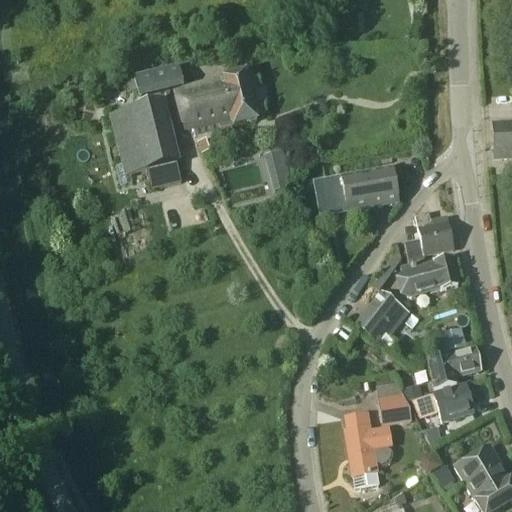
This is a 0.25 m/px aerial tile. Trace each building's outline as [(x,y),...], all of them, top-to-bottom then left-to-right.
[(178,71),(134,81),(136,101),(183,91),(178,71)] [(244,76),(183,92),(195,138),(256,123),(244,76)] [(149,195),(181,186),(176,168),(179,167),(164,104),(111,117),(126,179),(146,175),(149,195)] [(494,163),(511,162),(511,124),(492,125),(494,163)] [(390,174),(383,175),(339,183),(346,217),(396,207),(390,174)] [(287,191),(284,181),(283,178),(270,181),(273,195),(287,191)] [(423,261),(442,257),(452,255),(446,224),(429,227),(427,219),(414,221),(415,230),(419,245),(403,249),(407,267),(423,263),(423,261)] [(408,303),(457,291),(451,264),(441,267),(439,261),(400,271),(408,303)] [(382,352),(409,318),(381,295),(353,329),(382,352)] [(465,350),(460,332),(439,337),(444,356),(446,355),(465,350)] [(433,395),(457,390),(455,383),(481,377),(475,352),(448,359),(446,355),(444,356),(424,361),(432,389),(433,395)] [(410,426),(407,411),(396,389),(396,385),(382,387),(383,391),(376,392),(378,405),(382,431),(383,430),(410,426)] [(472,417),(464,389),(411,406),(418,422),(439,416),(442,427),(472,417)] [(418,401),(414,392),(403,396),(407,406),(418,401)] [(354,495),(378,491),(375,477),(376,477),(372,454),(390,451),(387,435),(369,437),(366,418),(344,422),(346,435),(343,436),(350,481),(352,481),(354,495)] [(497,467),(490,457),(488,453),(455,473),(478,511),(500,511),(511,505),(511,490),(508,485),(497,467)] [(419,464),(427,477),(441,468),(433,454),(419,464)] [(401,511),(400,509),(405,507),(402,497),(380,511),(401,511)]
